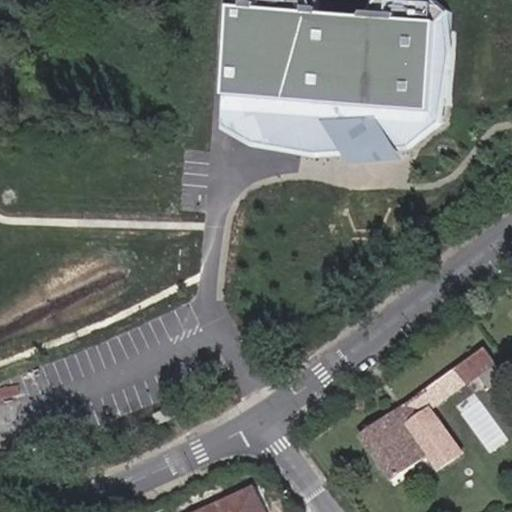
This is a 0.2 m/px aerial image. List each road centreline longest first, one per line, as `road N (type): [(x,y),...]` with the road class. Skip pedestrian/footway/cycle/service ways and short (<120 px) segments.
road 1 (residential): [(264,423),(511,232)]
road 2 (residential): [(58,511),(264,423)]
